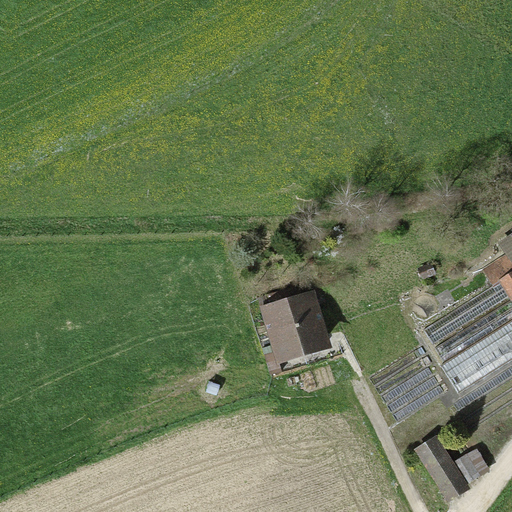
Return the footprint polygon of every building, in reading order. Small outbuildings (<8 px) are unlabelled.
[(511,238),(502,245),(511,260),(511,238)] [(511,260),(489,276),(495,286),(424,330),(434,345),(511,296),(511,300),(436,349),(445,364),(511,321),(511,260)] [(312,303),(320,300),(315,283),(260,299),(263,308),(269,307),(284,356),(324,344),(312,303)] [(511,321),(445,364),(442,366),(460,394),(511,360),(511,321)] [(420,452),(450,498),(467,487),(437,441),(420,452)] [(480,476),(467,455),(454,464),(467,484),(480,476)]
